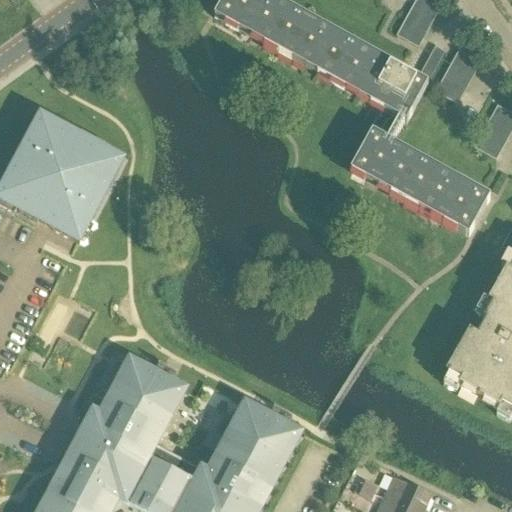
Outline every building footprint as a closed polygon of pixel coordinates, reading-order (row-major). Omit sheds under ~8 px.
[(33,0),(48,19),(73,2),(71,0),(33,0)] [(416,82),(268,0),(227,0),(215,22),(398,124),(387,145),(373,137),(352,177),(470,242),(491,202),(394,149),(406,127),(408,128),(429,89),(445,55),(435,49),(416,82)] [(419,53),(443,10),(424,0),(418,0),(396,41),(419,53)] [(482,66),(460,54),(454,64),(476,77),(482,66)] [(476,77),(454,64),(448,75),(470,87),(476,77)] [(470,87),(448,75),(442,86),(464,98),(470,87)] [(436,97),(458,109),(464,98),(442,86),(436,97)] [(511,116),(498,109),(492,120),(511,130),(511,116)] [(511,138),(511,130),(492,120),(486,130),(510,143),(511,138)] [(0,199),(0,202),(1,200),(10,204),(7,208),(17,213),(16,214),(37,225),(39,221),(54,229),(52,233),(79,247),(122,166),(121,165),(118,170),(110,165),(112,161),(103,157),(103,156),(41,123),(40,124),(44,126),(40,134),(36,132),(31,142),(0,199)] [(510,143),(486,130),(481,141),(504,153),(510,143)] [(475,151),(498,164),(504,153),(481,141),(475,151)] [(428,232),(416,248),(434,262),(446,245),(428,232)] [(511,257),(500,251),(464,315),(480,323),(446,385),(511,421),(511,257)] [(153,379),(147,375),(111,444),(105,441),(91,468),(79,461),(71,475),(64,471),(42,511),(261,511),(300,438),(245,409),(209,477),(156,449),(185,394),(154,378),(153,379)] [(387,502),(406,511),(427,511),(434,500),(396,482),(387,502)] [(374,497),(377,490),(365,484),(362,491),(374,497)] [(374,497),(362,491),(359,498),(371,504),(374,497)] [(406,511),(387,502),(381,511),(406,511)]
